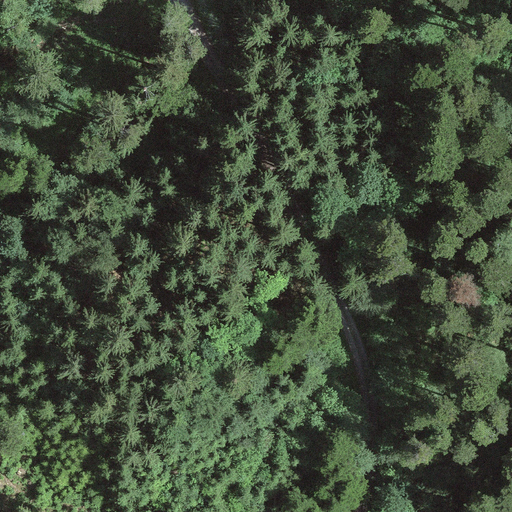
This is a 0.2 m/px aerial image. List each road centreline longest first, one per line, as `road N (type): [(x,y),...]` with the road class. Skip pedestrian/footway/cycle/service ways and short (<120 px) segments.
road 1 (track): [(195,0),(362,353),(376,444),(368,511)]
road 2 (track): [(393,0),(427,180),(405,427),(368,511)]
